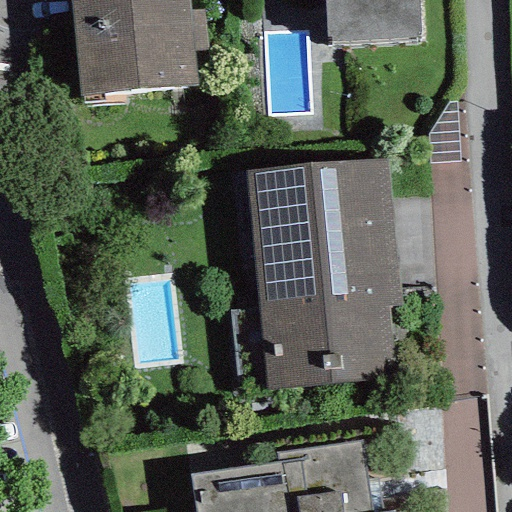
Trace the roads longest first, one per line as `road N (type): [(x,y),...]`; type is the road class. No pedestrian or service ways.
road 1 (residential): [(450,0),(477,379)]
road 2 (residential): [(0,269),(22,316),(73,511)]
road 3 (residential): [(477,379),(492,511)]
